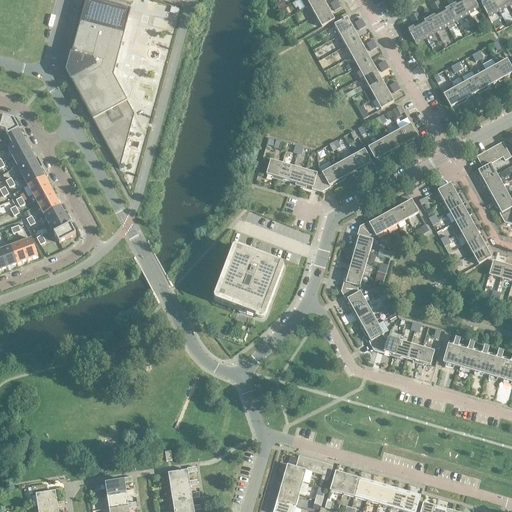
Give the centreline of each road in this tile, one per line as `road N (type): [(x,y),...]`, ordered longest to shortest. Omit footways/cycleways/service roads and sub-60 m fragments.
road 1 (residential): [(511,505),(265,440)]
road 2 (residential): [(309,302),(356,372),(511,416)]
road 3 (residential): [(309,302),(333,214),(448,153)]
road 4 (residential): [(42,141),(95,238),(49,270),(0,288)]
road 5 (residential): [(448,153),(364,0)]
road 6 (residential): [(140,252),(206,362),(240,371)]
